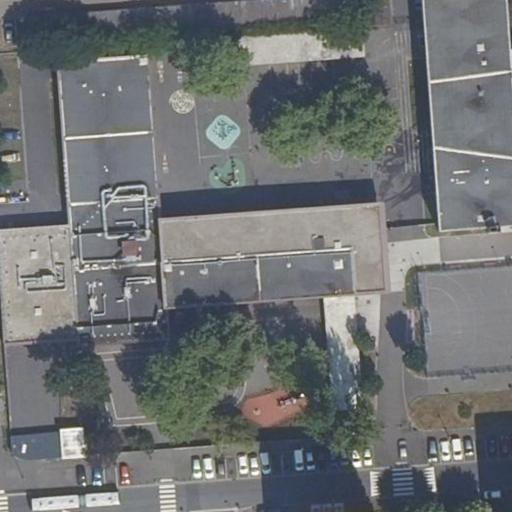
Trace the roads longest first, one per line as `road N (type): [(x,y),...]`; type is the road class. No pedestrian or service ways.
road 1 (residential): [(212,491),(511,470)]
road 2 (residential): [(0,505),(212,491)]
